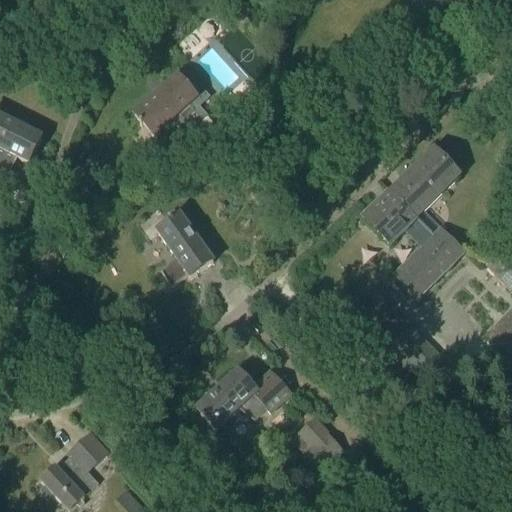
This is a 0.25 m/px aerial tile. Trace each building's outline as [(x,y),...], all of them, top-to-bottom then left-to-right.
[(242,2),(240,0),(213,0),(228,15),(242,2)] [(429,22),(453,0),(452,0),(422,0),(415,7),(429,22)] [(167,13),(159,20),(168,28),(175,21),(167,13)] [(0,49),(9,34),(0,28),(0,49)] [(186,89),(178,80),(134,119),(153,140),(176,119),(189,134),(198,127),(206,119),(198,110),(208,100),(193,83),(186,89)] [(206,119),(198,127),(207,138),(216,130),(206,119)] [(0,173),(8,177),(16,161),(25,165),(29,167),(41,142),(34,138),(0,121),(0,173)] [(389,196),(416,223),(461,179),(434,152),(389,196)] [(258,208),(269,200),(250,175),(239,183),(258,208)] [(416,223),(389,196),(362,223),(388,250),(404,235),(421,252),(427,246),(434,254),(442,246),(458,262),(464,256),(440,232),(433,240),(416,223)] [(5,202),(0,209),(0,214),(15,224),(22,213),(5,202)] [(190,282),(213,266),(179,219),(156,235),(176,262),(161,277),(171,290),(188,279),(190,282)] [(458,262),(442,246),(434,254),(427,246),(421,252),(394,279),(417,303),(458,262)] [(511,293),(511,259),(504,251),(486,268),(511,293)] [(511,312),(487,337),(505,355),(511,347),(511,312)] [(411,329),(391,349),(422,380),(442,360),(411,329)] [(253,391),(238,375),(195,414),(214,435),(239,413),(255,425),(267,414),(270,418),(291,400),(270,377),(253,391)] [(330,450),(324,443),(329,440),(315,424),(298,439),(317,461),(310,467),(319,477),(343,456),(334,446),(330,450)] [(88,477),(107,459),(89,439),(69,459),(71,461),(58,474),(55,471),(40,485),(45,490),(40,494),(47,504),(54,500),(65,511),(73,511),(84,502),(98,488),(88,477)]
